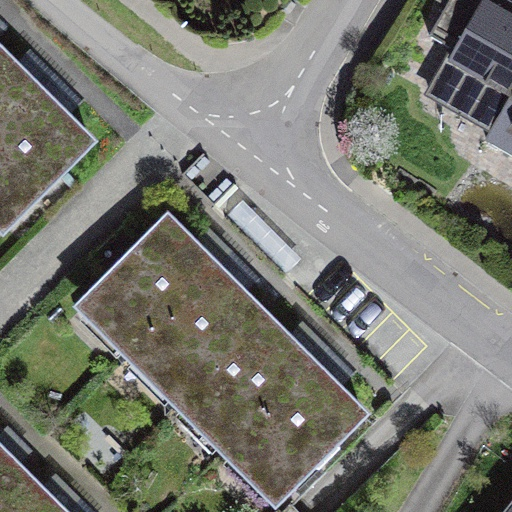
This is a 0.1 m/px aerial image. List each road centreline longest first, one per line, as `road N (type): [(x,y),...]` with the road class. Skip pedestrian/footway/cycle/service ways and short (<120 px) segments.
road 1 (residential): [(511,357),(250,152)]
road 2 (unknown): [(0,288),(175,98)]
road 3 (residential): [(250,152),(51,0)]
road 4 (residential): [(250,152),(341,0)]
road 5 (residential): [(511,370),(423,511)]
